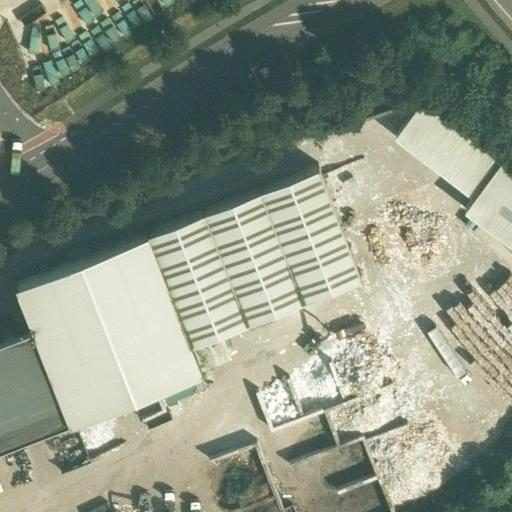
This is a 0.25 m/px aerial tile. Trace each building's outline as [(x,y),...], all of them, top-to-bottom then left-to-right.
[(502,156),(422,96),(396,131),(474,192),(502,156)] [(511,163),(502,156),(474,192),(464,205),(511,240),(511,163)] [(318,162),(147,229),(191,340),(362,273),(318,162)] [(135,193),(125,197),(128,205),(138,201),(135,193)] [(147,229),(17,280),(34,325),(35,325),(71,419),(202,368),(191,340),(147,229)] [(34,325),(0,338),(0,446),(71,419),(35,325),(34,325)] [(347,408),(329,411),(333,442),(351,439),(347,408)]
